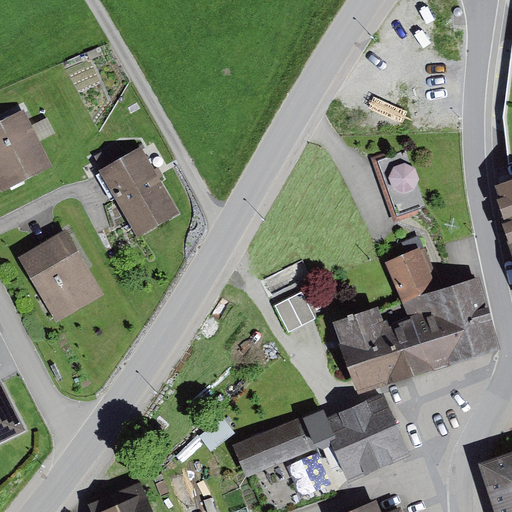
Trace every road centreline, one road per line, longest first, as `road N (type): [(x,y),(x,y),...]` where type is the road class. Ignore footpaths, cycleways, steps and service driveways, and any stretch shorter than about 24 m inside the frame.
road 1 (secondary): [(91,445),(367,0)]
road 2 (residential): [(481,0),(474,148),(511,355),(457,470)]
road 3 (track): [(231,227),(216,218),(88,0)]
road 4 (residential): [(91,445),(49,399),(0,302)]
